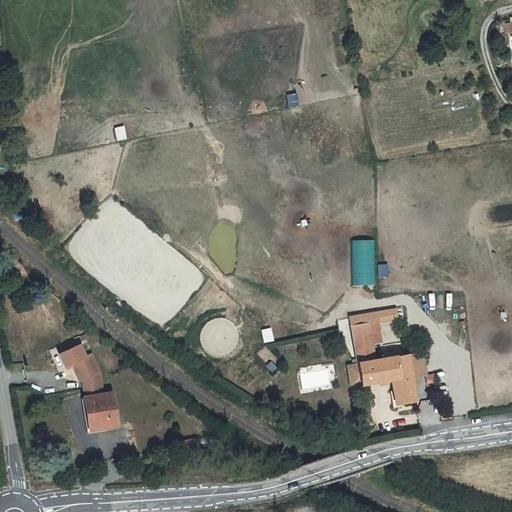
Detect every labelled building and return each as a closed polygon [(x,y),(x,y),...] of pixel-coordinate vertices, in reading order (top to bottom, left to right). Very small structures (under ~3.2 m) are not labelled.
[(352,285),(374,284),(372,239),(350,240),(352,285)] [(350,327),(357,364),(374,360),(372,344),(380,343),(377,322),(350,327)] [(79,345),(59,354),(64,367),(71,364),(79,381),(82,380),(83,388),(101,385),(99,372),(91,354),(85,357),(79,345)] [(422,353),(407,356),(411,377),(411,378),(426,375),(422,353)] [(374,360),(357,364),(357,365),(360,384),(360,386),(391,381),(411,377),(407,356),(407,355),(374,360)] [(360,384),(357,365),(347,367),(351,386),(360,384)] [(411,378),(411,377),(391,381),(396,405),(415,402),(411,378)] [(101,385),(83,388),(85,398),(103,395),(101,385)] [(103,395),(85,398),(91,430),(105,427),(117,425),(111,393),(103,395)] [(368,413),(365,406),(359,409),(362,416),(363,415),(367,426),(374,425),(368,413)] [(197,438),(181,441),(182,451),(199,448),(197,438)]
